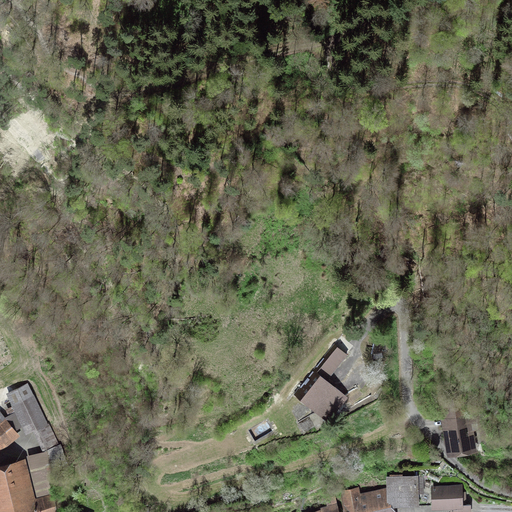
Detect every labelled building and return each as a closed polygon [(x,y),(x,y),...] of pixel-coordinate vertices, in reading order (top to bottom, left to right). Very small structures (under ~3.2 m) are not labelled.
[(312,407),(327,420),(346,396),(326,380),(346,354),(334,345),(314,370),(295,393),(301,399),(304,395),(315,404),(312,407)] [(27,385),(7,394),(12,406),(14,405),(17,410),(24,427),(27,432),(45,423),(27,385)] [(444,398),(452,451),(471,448),(468,431),(471,431),(469,422),(477,421),(481,423),(484,443),(491,442),(487,402),(479,403),(464,403),(463,395),(444,398)] [(0,446),(24,427),(17,410),(5,420),(0,413),(0,446)] [(51,429),(38,435),(44,447),(57,442),(51,429)] [(46,453),(28,457),(38,498),(55,494),(56,494),(46,453)] [(0,511),(30,511),(19,463),(0,467),(0,511)] [(392,511),(391,505),(417,504),(433,504),(433,506),(438,506),(437,496),(437,487),(420,487),(420,485),(416,486),(416,476),(394,477),(394,487),(355,495),(354,489),(344,491),(347,511),(392,511)] [(461,486),(437,487),(437,496),(438,506),(455,506),(455,511),(470,511),(470,504),(461,504),(461,486)] [(38,498),(36,499),(39,511),(56,511),(55,494),(38,498)] [(338,511),(334,496),(326,498),(328,506),(309,511),(338,511)]
